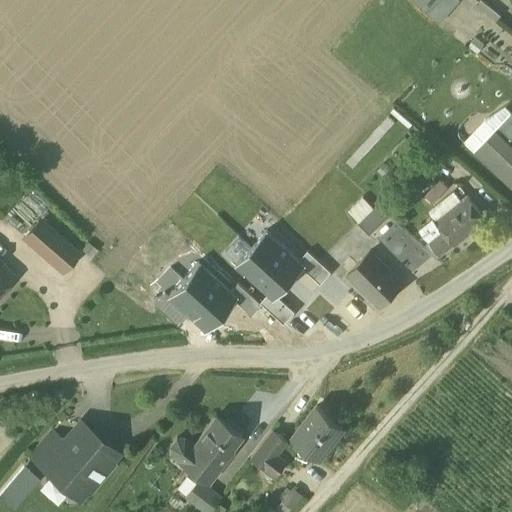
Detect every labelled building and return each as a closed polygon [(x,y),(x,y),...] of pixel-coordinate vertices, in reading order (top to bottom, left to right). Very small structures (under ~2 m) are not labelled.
[(412,0),(440,23),(459,0),(412,0)] [(511,110),(474,151),(511,185),(511,110)] [(470,113),(460,125),(469,133),(479,121),(470,113)] [(257,219),(221,184),(189,207),(198,218),(220,246),(225,243),(237,260),(242,268),(243,268),(278,241),(273,235),(260,217),(257,219)] [(467,195),(435,220),(443,230),(428,241),(439,255),(453,244),(455,245),(487,219),(467,195)] [(184,204),(167,217),(178,233),(195,220),(184,204)] [(376,204),(358,222),(370,233),(387,215),(376,204)] [(206,266),(171,293),(186,313),(230,281),(222,271),(237,260),(225,243),(220,246),(198,218),(195,220),(178,233),(206,266)] [(78,253),(43,223),(28,241),(62,271),(78,253)] [(278,241),(243,268),(288,329),(309,315),(333,298),(287,234),(278,241)] [(397,252),(411,270),(426,259),(412,241),(397,252)] [(402,282),(370,250),(348,273),(380,305),(402,282)] [(0,289),(12,276),(0,265),(0,289)] [(318,405),(294,437),(321,457),(345,426),(318,405)] [(216,417),(194,446),(185,439),(178,439),(172,447),(172,454),(181,461),(180,462),(208,483),(234,450),(232,449),(242,436),(216,417)] [(68,442),(47,467),(80,494),(87,486),(92,490),(112,466),(107,462),(114,454),(81,426),(68,442)] [(52,429),(27,458),(43,471),(47,467),(68,442),(52,429)] [(273,431),(251,459),(275,478),(286,463),(277,456),(287,442),(273,431)] [(0,496),(14,508),(41,476),(24,462),(0,490),(0,496)] [(210,511),(222,497),(200,480),(188,496),(208,511),(210,511)] [(294,485),(273,504),(280,511),(286,511),(304,496),(294,485)]
